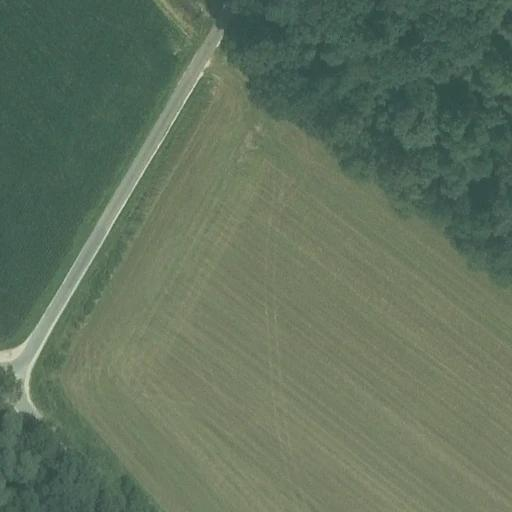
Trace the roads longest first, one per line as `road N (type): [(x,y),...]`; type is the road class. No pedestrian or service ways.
road 1 (unclassified): [(18,367),(237,0)]
road 2 (unclassified): [(18,367),(34,411),(121,511)]
